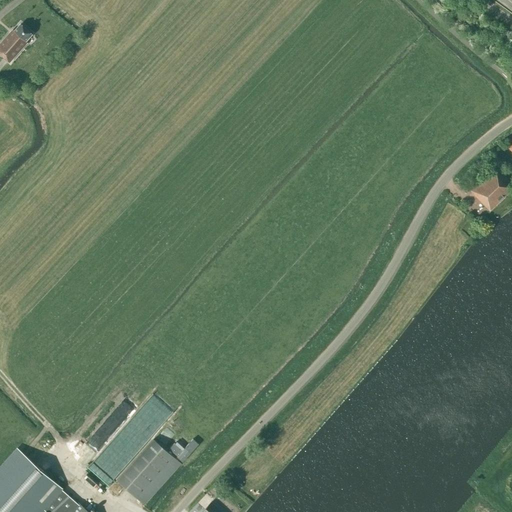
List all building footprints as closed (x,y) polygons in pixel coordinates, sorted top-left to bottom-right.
[(32,34),(20,24),(14,32),(13,30),(0,44),(0,54),(9,62),(27,43),(25,41),(32,34)] [(489,211),(511,189),(511,184),(495,167),(470,191),(489,211)] [(144,505),(181,464),(154,440),(117,480),(144,505)] [(182,463),(199,445),(193,440),(184,449),(177,442),(175,444),(174,444),(169,450),(177,457),(182,463)] [(87,511),(18,449),(0,469),(0,511),(40,511),(44,509),(47,511),(87,511)] [(222,511),(211,502),(202,511),(222,511)]
